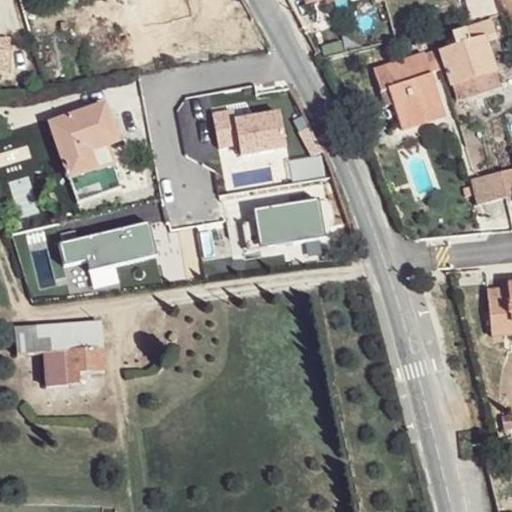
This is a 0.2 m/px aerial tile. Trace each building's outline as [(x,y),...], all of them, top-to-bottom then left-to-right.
[(502,53),(495,54),(491,35),(506,33),(499,17),(486,19),(488,24),(479,26),(459,30),(460,33),(450,36),(451,41),(445,42),(446,48),(437,51),(454,96),(494,86),(491,70),(505,66),(502,53)] [(10,38),(0,38),(0,72),(13,72),(10,38)] [(431,74),(423,52),(372,71),(381,92),(387,91),(431,74)] [(447,116),(431,74),(387,91),(402,133),(447,116)] [(104,107),(52,124),(78,202),(117,187),(108,152),(119,148),(104,107)] [(289,145),(282,108),(239,116),(237,108),(215,112),(222,150),(240,146),(241,154),(289,145)] [(511,170),(501,173),(507,196),(511,194),(511,170)] [(321,198),(256,208),(261,244),(326,234),(321,198)] [(150,219),(59,240),(65,265),(89,259),(91,268),(157,252),(150,219)] [(509,287),(482,290),(492,334),(511,332),(511,283),(509,284),(509,287)] [(99,324),(14,330),(18,359),(44,357),(48,388),(80,386),(79,376),(103,374),(99,324)] [(103,374),(79,376),(80,386),(106,384),(103,374)] [(511,415),(501,417),(504,430),(511,428),(511,415)]
